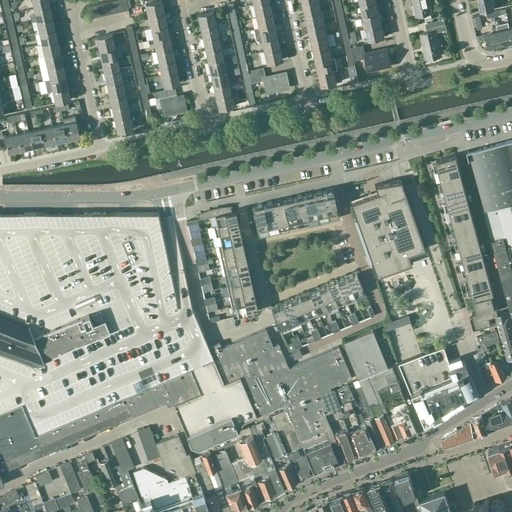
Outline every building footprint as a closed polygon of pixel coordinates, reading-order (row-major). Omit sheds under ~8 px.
[(110,14),(116,12),(113,0),(107,2),(110,14)] [(119,0),(115,0),(113,0),(116,12),(122,11),(119,0)] [(125,0),(119,0),(122,11),(128,10),(125,0)] [(159,0),(145,3),(148,15),(164,12),(161,0),(159,0)] [(253,4),(256,15),(272,12),(269,0),(253,4)] [(318,0),(315,0),(302,3),(305,15),(321,11),(318,0)] [(379,12),(376,0),(361,4),(363,16),(379,12)] [(412,0),(416,16),(431,12),(428,0),(412,0)] [(494,8),(492,0),(477,0),(480,11),(494,8)] [(107,2),(101,3),(104,15),(110,14),(107,2)] [(101,3),(95,5),(98,16),(104,15),(101,3)] [(49,4),(33,8),(36,20),(52,16),(49,4)] [(98,16),(95,5),(89,6),(91,18),(98,16)] [(197,14),(200,26),(216,23),(213,11),(197,14)] [(305,15),(308,26),(324,23),(321,11),(305,15)] [(148,15),(150,27),(166,23),(164,12),(148,15)] [(272,12),(256,15),(258,27),(274,24),(272,12)] [(359,12),(348,15),(350,22),(360,19),(359,12)] [(379,12),(363,16),(366,27),(382,24),(379,12)] [(55,28),(52,16),(36,20),(39,31),(55,28)] [(426,23),(427,30),(428,30),(429,31),(420,33),(426,59),(441,55),(436,32),(446,30),(444,19),(426,23)] [(166,23),(150,27),(153,38),(169,35),(166,23)] [(216,23),(200,26),(202,38),(218,34),(216,23)] [(324,23),(308,26),(310,38),(327,34),(324,23)] [(277,35),(274,24),(258,27),(261,39),(277,35)] [(384,36),(382,24),(366,27),(369,39),(384,36)] [(511,41),(511,36),(510,27),(498,30),(501,44),(511,41)] [(57,39),(55,28),(39,31),(41,43),(57,39)] [(489,47),(501,44),(498,30),(486,33),(489,47)] [(96,37),(98,49),(114,45),(111,33),(96,37)] [(221,46),(218,34),(202,38),(205,50),(221,46)] [(329,46),(327,34),(310,38),(313,50),(329,46)] [(153,38),(155,50),(171,47),(169,35),(153,38)] [(277,35),(261,39),(264,50),(279,47),(277,35)] [(57,39),(41,43),(44,55),(60,51),(57,39)] [(98,49),(101,61),(117,57),(114,45),(98,49)] [(221,46),(205,50),(207,61),(223,58),(221,46)] [(329,46),(313,50),(315,61),(332,58),(329,46)] [(155,50),(158,62),(174,58),(171,47),(155,50)] [(282,59),(279,47),(264,50),(266,62),(282,59)] [(365,54),(363,47),(352,50),(353,55),(354,59),(366,56),(369,68),(386,65),(385,60),(389,59),(387,49),(365,54)] [(63,63),(60,51),(44,55),(47,66),(63,63)] [(117,57),(101,61),(104,72),(119,69),(117,57)] [(318,73),(334,69),(338,69),(335,57),(332,58),(315,61),(318,73)] [(174,58),(158,62),(161,73),(177,70),(174,58)] [(207,61),(210,73),(226,69),(223,58),(207,61)] [(63,63),(47,66),(49,78),(65,74),(63,63)] [(251,72),(248,73),(250,78),(251,82),(264,80),(266,91),(284,88),(283,82),(287,81),(285,72),(265,76),(263,66),(250,69),(251,72)] [(12,94),(19,92),(13,69),(6,70),(12,94)] [(104,72),(106,84),(122,80),(119,69),(104,72)] [(210,73),(212,85),(228,81),(226,69),(210,73)] [(337,81),(334,69),(318,73),(321,85),(337,81)] [(179,82),(177,70),(161,73),(163,85),(179,82)] [(68,86),(65,74),(49,78),(52,90),(68,86)] [(122,80),(106,84),(109,96),(125,92),(122,80)] [(228,81),(212,85),(215,96),(231,93),(228,81)] [(71,98),(68,86),(52,90),(55,102),(71,98)] [(157,107),(162,106),(163,114),(181,110),(180,105),(185,104),(182,94),(173,96),(172,94),(176,93),(174,86),(154,91),(157,107)] [(127,104),(125,92),(109,96),(111,107),(127,104)] [(234,105),(231,93),(215,96),(218,108),(234,105)] [(130,115),(127,104),(111,107),(114,119),(130,115)] [(132,127),(130,115),(114,119),(117,131),(132,127)] [(75,120),(63,123),(67,139),(79,136),(75,120)] [(63,123),(52,126),(55,141),(67,139),(63,123)] [(52,126),(40,128),(44,144),(55,141),(52,126)] [(32,146),(44,144),(40,128),(28,131),(32,146)] [(20,149),(32,146),(28,131),(17,133),(20,149)] [(8,152),(20,149),(17,133),(5,136),(8,152)] [(511,139),(468,151),(468,153),(469,157),(475,177),(477,186),(483,206),(484,209),(484,212),(492,240),(495,252),(502,276),(505,288),(511,309),(511,311),(511,312),(511,314),(511,139)] [(433,164),(435,171),(459,164),(456,154),(436,159),(437,163),(433,164)] [(441,177),(442,180),(462,174),(459,164),(435,171),(436,178),(441,177)] [(438,184),(440,191),(464,184),(462,174),(442,180),(442,182),(438,184)] [(377,192),(351,201),(356,216),(354,217),(357,225),(365,247),(369,258),(371,258),(377,275),(378,275),(412,262),(411,262),(408,255),(410,254),(409,254),(424,248),(400,180),(375,184),(377,192)] [(446,197),(447,199),(467,194),(464,184),(440,191),(442,198),(446,197)] [(327,189),(322,191),(328,216),(338,214),(334,194),(335,193),(333,187),(327,188),(327,189)] [(317,192),(312,193),(318,218),(328,216),(322,191),(321,190),(317,191),(317,192)] [(307,194),(302,195),(308,221),(318,218),(312,193),(311,192),(307,193),(307,194)] [(297,196),(292,197),(298,223),(308,221),(302,195),(301,194),(297,195),(297,196)] [(443,203),(445,210),(470,204),(467,194),(447,199),(448,202),(443,203)] [(288,225),(298,223),(292,197),(292,196),(287,197),(287,198),(282,199),(288,225)] [(278,227),(288,225),(282,199),(282,198),(277,199),(277,200),(272,202),(278,227)] [(267,203),(262,204),(268,230),(278,227),(272,202),(272,201),(267,202),(267,203)] [(258,232),(268,230),(262,204),(262,203),(257,204),(257,205),(252,206),(258,232)] [(472,214),(470,204),(445,210),(447,218),(451,216),(452,219),(472,214)] [(213,225),(214,225),(238,220),(236,210),(232,211),(230,206),(232,206),(232,205),(221,206),(211,208),(197,215),(197,216),(198,215),(199,219),(211,216),(213,225)] [(0,471),(131,416),(155,406),(166,402),(167,406),(173,403),(178,414),(191,445),(197,447),(198,448),(226,436),(232,433),(236,424),(239,423),(246,420),(256,415),(285,403),(287,408),(290,415),(294,425),(297,433),(301,443),(305,453),(307,456),(312,470),(313,471),(319,469),(322,461),(322,460),(329,457),(332,463),(343,458),(333,431),(331,425),(327,413),(323,403),(322,400),(320,394),(325,392),(331,389),(330,386),(338,383),(352,377),(347,365),(338,346),(292,365),(289,367),(279,342),(272,344),(270,340),(265,328),(242,338),(231,343),(222,347),(219,341),(208,346),(201,330),(192,308),(189,296),(186,278),(182,260),(169,263),(159,219),(158,212),(142,212),(114,212),(36,212),(0,212),(0,471)] [(475,224),(472,214),(452,219),(453,222),(449,223),(451,230),(475,224)] [(216,235),(219,235),(240,230),(238,220),(214,225),(216,235)] [(457,236),(457,239),(478,234),(475,224),(451,230),(452,237),(457,236)] [(240,230),(219,235),(222,245),(242,240),(240,230)] [(454,243),(456,250),(480,243),(478,234),(457,239),(458,242),(454,243)] [(218,245),(221,255),(244,250),(242,240),(222,245),(218,245)] [(462,256),(463,259),(483,253),(480,243),(456,250),(458,257),(462,256)] [(223,265),(226,265),(247,260),(244,250),(221,255),(223,265)] [(459,263),(461,270),(486,263),(483,253),(463,259),(464,262),(459,263)] [(247,260),(226,265),(228,275),(249,270),(247,260)] [(467,276),(468,279),(488,273),(486,263),(461,270),(463,277),(467,276)] [(251,280),(249,270),(228,275),(230,284),(227,285),(251,280)] [(357,273),(347,277),(355,296),(365,292),(357,273)] [(465,282),(467,290),(491,283),(488,273),(468,279),(469,281),(465,282)] [(347,277),(338,281),(346,300),(355,296),(347,277)] [(227,285),(229,295),(253,290),(251,280),(227,285)] [(338,281),(328,285),(336,304),(346,300),(338,281)] [(494,293),(491,283),(467,290),(468,297),(473,296),(473,298),(494,293)] [(327,308),(336,304),(328,285),(319,289),(327,308)] [(309,293),(317,312),(319,315),(328,312),(327,308),(319,289),(309,293)] [(229,295),(231,305),(255,300),(253,290),(229,295)] [(309,293),(300,297),(308,316),(317,312),(309,293)] [(494,294),(494,293),(473,298),(476,309),(472,311),(474,316),(469,317),(473,330),(491,325),(488,314),(498,311),(496,304),(495,305),(492,294),(494,294)] [(298,320),(308,316),(300,297),(290,300),(298,320)] [(258,310),(255,300),(231,305),(232,306),(235,305),(237,315),(258,310)] [(281,304),(289,324),(290,327),(300,323),(298,320),(290,300),(281,304)] [(279,328),(289,324),(281,304),(271,308),(279,328)] [(511,314),(511,312),(509,312),(508,311),(508,310),(507,311),(496,314),(495,314),(495,315),(499,329),(500,330),(501,333),(507,357),(511,356),(511,314)] [(387,322),(383,324),(385,329),(410,321),(408,315),(387,322)] [(358,381),(360,386),(384,443),(394,439),(390,430),(392,429),(395,438),(409,432),(422,427),(409,396),(405,398),(400,386),(391,366),(388,367),(372,329),(341,341),(357,378),(357,379),(358,381)] [(482,335),(477,336),(481,346),(500,339),(497,330),(482,335)] [(410,392),(413,398),(423,425),(424,426),(433,420),(444,414),(455,408),(466,401),(477,395),(478,394),(477,392),(468,370),(464,372),(464,370),(463,368),(465,366),(466,364),(465,363),(463,361),(461,361),(459,356),(448,360),(443,346),(424,352),(399,362),(399,363),(410,392)] [(302,349),(292,355),(296,359),(305,356),(302,349)] [(472,354),(476,362),(484,382),(494,378),(494,380),(505,376),(497,358),(491,360),(490,358),(486,359),(482,350),(472,354)] [(348,384),(334,389),(336,395),(348,430),(356,453),(368,449),(358,423),(356,418),(357,418),(356,414),(353,406),(350,399),(354,398),(348,384)] [(376,446),(384,443),(360,386),(356,388),(368,417),(364,418),(376,446)] [(325,392),(320,394),(322,400),(323,403),(327,413),(331,425),(333,431),(335,431),(345,458),(356,453),(348,430),(336,395),(334,389),(331,389),(325,392)] [(511,396),(499,402),(507,424),(511,422),(511,396)] [(497,403),(486,410),(493,429),(507,424),(499,402),(497,403)] [(287,408),(271,414),(271,415),(274,423),(279,434),(281,433),(299,477),(313,471),(312,470),(307,456),(305,453),(301,443),(297,433),(294,425),(290,415),(287,408)] [(473,419),(479,434),(493,429),(486,410),(473,418),(473,419)] [(361,412),(356,414),(357,418),(356,418),(358,423),(368,449),(375,446),(376,446),(364,419),(363,419),(362,415),(361,412)] [(265,427),(262,428),(264,435),(262,436),(283,486),(297,478),(279,434),(274,423),(271,424),(268,416),(262,419),(265,427)] [(252,424),(248,425),(251,434),(259,450),(260,450),(277,490),(283,486),(262,436),(264,435),(262,428),(265,427),(262,419),(251,423),(252,424)] [(456,428),(455,429),(459,441),(475,435),(479,434),(473,419),(469,420),(470,423),(462,426),(463,427),(457,429),(456,428)] [(138,431),(139,436),(151,432),(149,426),(144,428),(144,427),(137,429),(138,431)] [(459,441),(455,429),(441,437),(444,446),(459,441)] [(151,432),(139,436),(142,442),(153,438),(151,432)] [(184,475),(197,511),(209,511),(204,497),(203,494),(201,486),(193,464),(188,453),(187,453),(186,451),(178,434),(155,442),(156,444),(157,448),(158,450),(160,456),(163,466),(164,468),(177,474),(178,478),(184,475)] [(248,435),(239,439),(246,455),(248,462),(250,466),(263,498),(277,490),(260,450),(259,450),(251,434),(248,435)] [(113,447),(124,443),(122,437),(110,442),(113,447)] [(142,442),(144,448),(156,444),(155,442),(153,438),(142,442)] [(511,440),(510,441),(499,445),(489,448),(496,470),(507,467),(511,464),(511,440)] [(113,447),(115,453),(127,449),(124,443),(113,447)] [(158,450),(157,448),(156,444),(144,448),(146,454),(158,450)] [(115,453),(117,459),(129,454),(127,449),(115,453)] [(226,449),(214,454),(218,469),(226,490),(225,491),(233,511),(247,504),(231,461),(226,449)] [(158,450),(146,454),(148,460),(160,456),(158,450)] [(92,451),(84,454),(87,461),(95,458),(92,451)] [(210,451),(201,455),(203,460),(222,511),(229,511),(231,511),(215,470),(217,469),(210,451)] [(119,464),(120,465),(131,460),(129,454),(117,459),(119,464)] [(196,456),(191,458),(201,486),(203,494),(204,497),(209,511),(222,511),(203,460),(201,461),(199,456),(199,455),(196,456)] [(246,455),(231,461),(247,504),(263,498),(250,466),(248,462),(246,455)] [(112,467),(108,457),(99,461),(109,485),(114,483),(118,481),(112,467)] [(322,461),(319,469),(327,465),(332,463),(329,457),(322,460),(322,461)] [(78,463),(81,470),(78,471),(79,476),(86,492),(93,511),(107,511),(91,472),(90,472),(85,460),(78,463)] [(131,460),(120,465),(122,471),(127,469),(134,466),(131,460)] [(60,465),(62,471),(72,467),(70,461),(60,465)] [(144,511),(140,500),(127,469),(122,471),(120,465),(119,464),(112,467),(118,481),(114,483),(126,511),(144,511)] [(72,467),(62,471),(64,476),(74,472),(72,467)] [(144,511),(197,511),(184,475),(178,478),(168,481),(167,478),(143,467),(133,470),(143,499),(140,500),(144,511)] [(42,472),(43,472),(47,482),(52,480),(48,469),(42,472)] [(47,482),(43,472),(35,475),(39,485),(47,482)] [(76,477),(74,472),(64,476),(66,481),(76,477)] [(422,511),(409,472),(395,477),(404,499),(409,511),(422,511)] [(66,481),(68,486),(78,483),(76,477),(66,481)] [(406,511),(393,477),(381,481),(393,511),(406,511)] [(27,489),(37,485),(35,480),(25,484),(27,489)] [(380,482),(369,486),(379,511),(393,511),(381,481),(380,481),(380,482)] [(70,492),(71,492),(80,488),(78,483),(68,486),(70,492)] [(39,490),(37,485),(27,489),(29,494),(39,490)] [(372,511),(363,487),(352,490),(359,507),(360,506),(362,511),(372,511)] [(0,495),(0,511),(26,511),(29,511),(23,497),(20,499),(16,488),(0,495)] [(29,494),(31,499),(40,495),(39,490),(29,494)] [(362,511),(360,506),(359,507),(352,490),(342,494),(349,511),(362,511)] [(451,511),(450,506),(449,505),(445,491),(421,500),(425,511),(451,511)] [(70,492),(65,494),(67,499),(69,504),(75,502),(71,492),(70,492)] [(93,511),(86,492),(82,493),(82,494),(76,497),(77,499),(81,507),(71,511),(69,511),(93,511)] [(65,494),(60,496),(64,506),(68,505),(69,504),(67,499),(65,494)] [(349,511),(342,494),(328,499),(333,511),(349,511)] [(40,495),(31,499),(33,504),(42,500),(40,495)] [(54,496),(48,499),(52,510),(56,509),(58,509),(55,498),(54,496)] [(60,496),(55,498),(58,509),(64,506),(60,496)] [(48,499),(43,501),(44,506),(46,511),(52,510),(48,499)] [(333,511),(328,499),(319,503),(322,511),(333,511)] [(506,511),(505,509),(505,507),(503,502),(498,499),(492,501),(490,505),(488,499),(481,502),(474,504),(477,511),(476,511),(506,511)] [(42,500),(33,504),(35,510),(44,506),(43,501),(42,500)] [(450,506),(451,511),(458,511),(455,503),(449,505),(450,506)]
